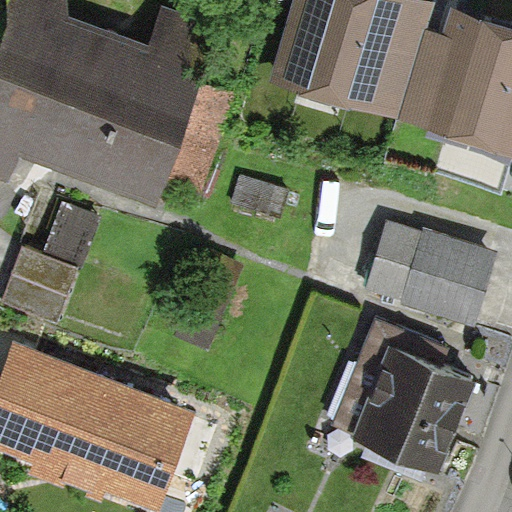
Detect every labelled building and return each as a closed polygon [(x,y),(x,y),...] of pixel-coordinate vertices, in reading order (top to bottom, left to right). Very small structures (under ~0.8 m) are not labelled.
[(155,0),(152,9),(126,0),(16,0),(0,47),(0,168),(8,171),(22,134),(164,185),(212,50),(189,42),(203,4),(192,0),(155,0)] [(299,0),(278,75),(400,109),(430,0),(299,0)] [(511,15),(461,0),(450,0),(416,115),(511,143),(511,15)] [(57,202),(43,247),(74,256),(88,211),(57,202)] [(477,315),(495,249),(384,218),(366,285),(477,315)] [(20,240),(3,292),(57,309),(74,256),(43,247),(20,240)] [(210,342),(241,261),(210,249),(179,330),(210,342)] [(347,434),(434,467),(473,367),(385,334),(347,434)] [(198,406),(17,339),(0,383),(0,445),(161,505),(198,406)]
